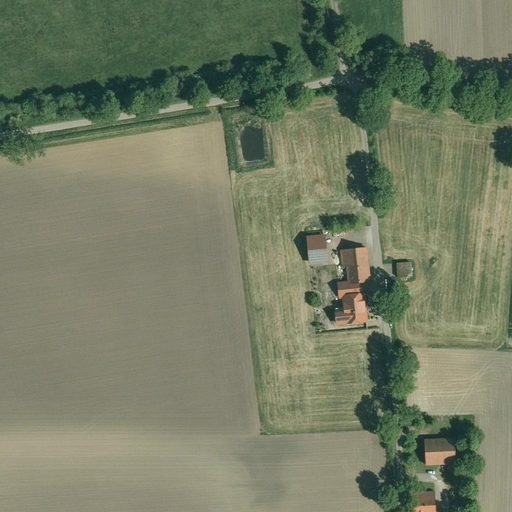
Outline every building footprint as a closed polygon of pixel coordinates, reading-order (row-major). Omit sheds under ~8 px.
[(366,248),(341,250),(342,267),(347,266),(349,284),(361,283),(369,282),(366,248)] [(410,263),(396,264),(397,278),(411,277),(410,263)] [(361,283),(349,284),(350,296),(343,297),(345,313),(336,314),(337,324),(346,323),(366,321),(364,295),(362,295),(361,283)] [(454,439),(424,441),(426,465),(447,464),(455,463),(454,439)] [(435,511),(434,492),(412,493),(412,511),(435,511)]
